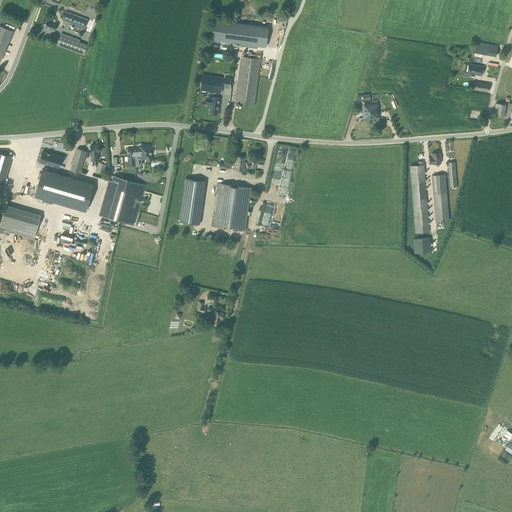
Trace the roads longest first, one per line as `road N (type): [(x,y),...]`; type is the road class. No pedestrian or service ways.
road 1 (unclassified): [(0,138),(129,125),(260,135)]
road 2 (unclassified): [(260,135),(359,143),(511,129)]
road 3 (unclassified): [(260,135),(286,33),(304,0)]
